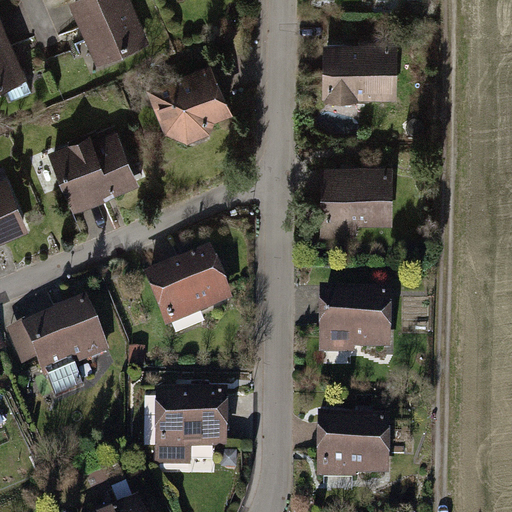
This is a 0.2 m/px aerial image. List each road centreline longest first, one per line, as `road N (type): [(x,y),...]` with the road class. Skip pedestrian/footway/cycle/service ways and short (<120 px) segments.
road 1 (track): [(438,511),(448,0)]
road 2 (residential): [(264,511),(280,457),(279,185)]
road 3 (residential): [(0,295),(214,204),(279,185)]
road 4 (residential): [(279,185),(283,0)]
